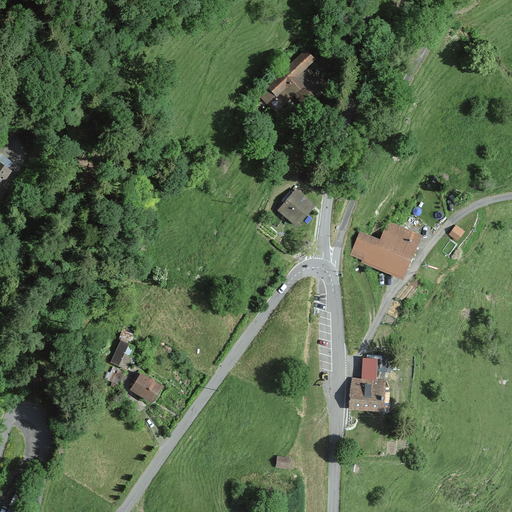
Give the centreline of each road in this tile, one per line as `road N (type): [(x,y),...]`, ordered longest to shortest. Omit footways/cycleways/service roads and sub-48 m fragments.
road 1 (unclassified): [(122,511),(293,276),(320,267)]
road 2 (track): [(338,246),(388,113),(440,25),(465,0)]
road 3 (unclassified): [(320,267),(371,0)]
road 4 (unclassified): [(337,367),(359,355),(386,303),(450,221),(511,195)]
road 5 (unclassified): [(0,449),(13,416),(40,418),(44,457),(35,511)]
road 6 (unclassified): [(337,367),(333,511)]
